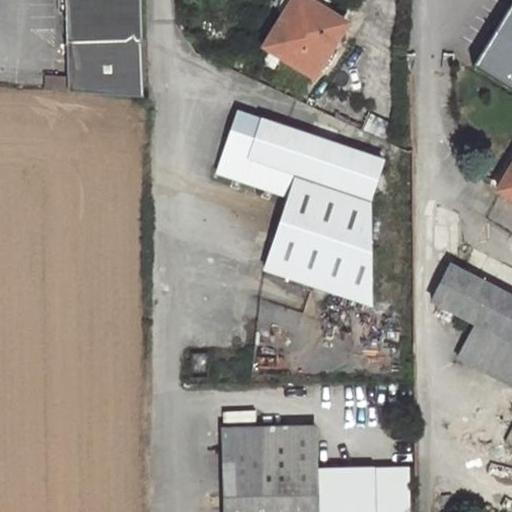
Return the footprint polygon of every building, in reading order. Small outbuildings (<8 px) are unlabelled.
[(66,0),(68,84),(144,92),(142,0),(66,0)] [(348,22),(312,0),(294,0),(267,44),(316,74),(348,22)] [(473,76),(511,95),(511,1),(511,2),(473,76)] [(370,200),(385,157),(239,110),(219,172),(291,197),(267,270),(370,303),(370,200)] [(511,165),(497,189),(511,197),(511,165)] [(452,253),(453,225),(434,224),(432,252),(452,253)] [(511,294),(453,263),(433,299),(477,323),(459,357),(511,385),(511,427),(506,440),(511,443),(511,294)] [(226,498),(315,498),(315,474),(314,430),(225,432),(226,498)] [(405,511),(405,473),(315,474),(315,498),(315,511),(405,511)] [(315,511),(315,498),(226,498),(225,511),(315,511)]
